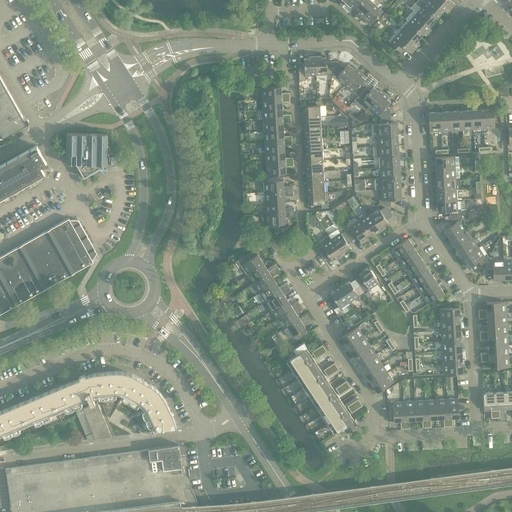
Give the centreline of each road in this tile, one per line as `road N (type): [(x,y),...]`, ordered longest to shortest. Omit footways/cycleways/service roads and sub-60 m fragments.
road 1 (residential): [(305,294),(373,405),(374,437),(476,432)]
road 2 (residential): [(0,389),(88,353),(132,352),(177,379),(201,434)]
road 3 (residential): [(201,434),(0,463)]
road 4 (tertiary): [(148,271),(169,212),(171,179),(157,127),(132,87)]
road 5 (tertiary): [(113,100),(137,144),(144,190),(136,243),(124,263)]
road 6 (tertiary): [(269,44),(352,41),(401,84)]
road 7 (residential): [(422,218),(305,294)]
road 8 (tertiary): [(401,84),(415,102),(422,218)]
road 9 (residential): [(476,432),(470,294)]
road 10 (residential): [(39,133),(100,242),(107,235)]
